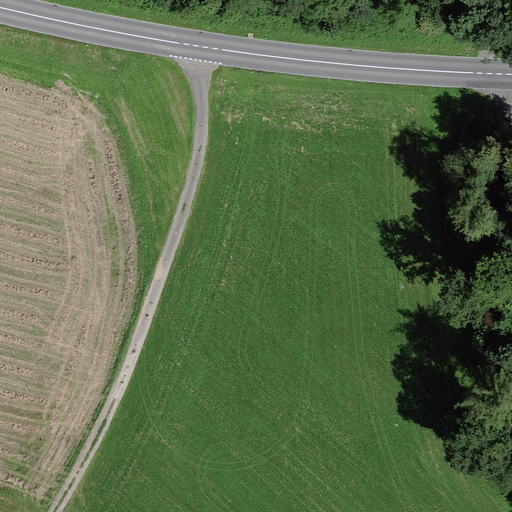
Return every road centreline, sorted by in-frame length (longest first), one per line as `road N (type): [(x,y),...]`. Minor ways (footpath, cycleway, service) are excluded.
road 1 (secondary): [(511,72),(198,46),(0,6)]
road 2 (track): [(55,511),(105,422),(196,178),(198,46)]
